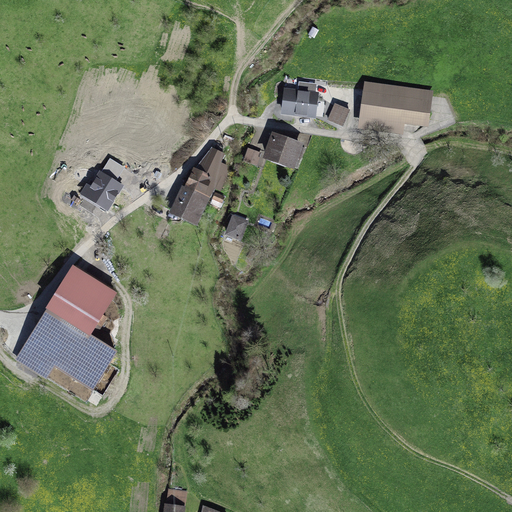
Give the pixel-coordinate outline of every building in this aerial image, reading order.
[(298,91),(284,89),(281,116),(316,120),(319,94),(316,93),(317,85),(299,83),(298,91)] [(433,92),(364,85),(359,131),(406,136),(407,127),(429,130),(433,92)] [(351,113),(335,107),(329,122),(344,128),(351,113)] [(170,130),(147,126),(143,150),(167,154),(170,130)] [(304,146),(274,136),(265,160),(295,170),(304,146)] [(261,155),(247,151),(240,169),(255,173),(261,155)] [(232,163),(209,152),(199,173),(191,169),(169,217),(194,228),(212,190),(218,193),(232,163)] [(254,226),(234,219),(226,238),(246,246),(254,226)] [(118,295),(75,268),(15,362),(46,382),(55,369),(93,393),(118,354),(91,337),(118,295)] [(189,511),(192,493),(174,491),(170,511),(189,511)]
